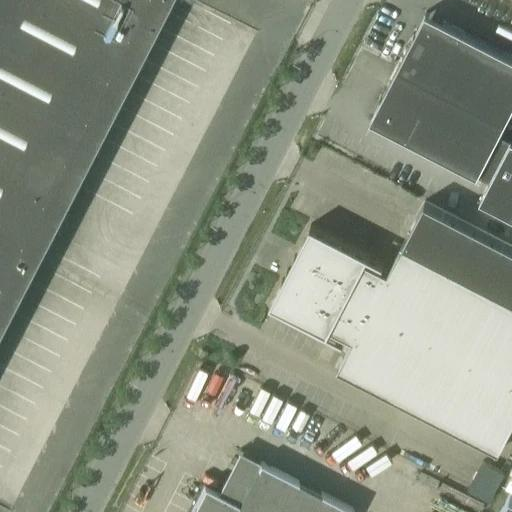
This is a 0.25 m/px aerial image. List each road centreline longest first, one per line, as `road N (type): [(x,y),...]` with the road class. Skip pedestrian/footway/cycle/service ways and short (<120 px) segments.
road 1 (unclassified): [(86,511),(349,0)]
road 2 (unknown): [(190,308),(488,478)]
road 3 (unknown): [(301,92),(511,212)]
